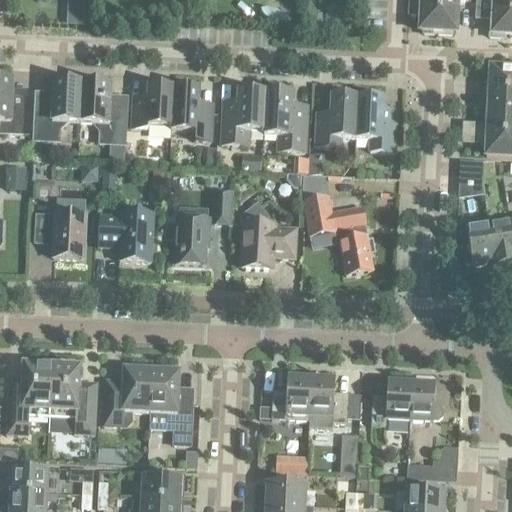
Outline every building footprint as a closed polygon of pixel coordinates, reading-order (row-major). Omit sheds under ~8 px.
[(438,38),(439,0),(408,0),(409,2),(422,3),(420,34),(424,35),(423,37),(438,38)] [(439,0),(438,38),(452,39),(453,36),(456,36),(458,5),(470,5),(470,0),(439,0)] [(510,39),(511,0),(478,0),(479,6),(494,6),(493,28),(490,28),(489,41),(502,41),(502,38),(510,39)] [(237,44),(238,23),(201,21),(201,42),(237,44)] [(484,94),(511,95),(511,72),(491,72),(490,84),(485,84),(484,94)] [(0,83),(0,137),(22,139),(23,109),(11,108),(12,84),(0,83)] [(53,112),(35,111),(34,144),(59,146),(60,133),(67,127),(80,127),(82,88),(69,87),(69,85),(57,84),(57,86),(54,86),(53,112)] [(82,88),(80,127),(94,128),(100,135),(100,148),(125,149),(127,102),(110,101),(110,89),(108,89),(108,86),(96,86),(96,88),(82,88)] [(172,135),(174,92),(149,91),(148,102),(134,102),(132,133),(148,134),(148,130),(171,131),(171,135),(172,135)] [(199,93),(174,92),(172,135),(196,136),(195,145),(211,146),(213,110),(198,109),(199,93)] [(511,95),(484,94),(484,104),(489,105),(489,116),(511,116),(511,95)] [(264,135),(266,97),(239,95),(238,107),(224,107),(222,149),(248,151),(249,135),(264,135)] [(266,97),(264,135),(264,139),(279,140),(278,156),(305,157),(307,111),(293,110),(293,98),(266,97)] [(356,130),(357,101),(332,100),(331,118),(317,118),(316,151),(340,153),(341,143),(355,144),(356,130)] [(384,102),(357,101),(356,130),(355,144),(370,144),(370,156),(395,157),(397,115),(383,115),(384,102)] [(488,127),(483,127),(482,137),(511,138),(511,116),(489,116),(488,127)] [(447,123),(446,142),(468,143),(469,123),(447,123)] [(511,138),(482,137),(482,147),(487,148),(486,160),(511,161),(511,138)] [(203,152),(202,161),(216,161),(217,152),(203,152)] [(125,157),(125,170),(137,170),(137,164),(131,157),(125,157)] [(304,158),(289,159),(290,175),(305,174),(304,158)] [(461,165),(460,181),(482,182),(483,166),(461,165)] [(483,166),(482,182),(493,182),(493,166),(483,166)] [(115,199),(117,170),(101,169),(100,179),(103,179),(102,198),(115,199)] [(7,172),(7,193),(25,193),(25,172),(7,172)] [(164,195),(163,172),(150,172),(150,195),(164,195)] [(287,178),(286,184),(294,193),(300,193),(301,179),(287,178)] [(328,195),(302,194),(304,206),(308,205),(317,204),(328,202),(329,201),(328,195)] [(213,195),(212,229),(231,230),(233,195),(213,195)] [(317,204),(308,205),(304,206),(303,206),(309,242),(338,237),(346,280),(374,275),(367,239),(361,211),(331,216),(329,201),(328,202),(317,204)] [(115,221),(101,220),(99,251),(114,252),(114,249),(121,249),(120,266),(151,267),(151,257),(152,240),(153,219),(122,218),(122,223),(115,223),(115,221)] [(54,247),(53,262),(83,264),(85,220),(56,219),(55,221),(37,220),(36,246),(54,247)] [(177,222),(175,268),(205,270),(205,252),(208,252),(210,224),(177,222)] [(244,227),(242,272),(272,273),(273,259),(279,260),(279,261),(294,262),(295,234),(274,233),(274,228),(244,227)] [(511,242),(510,227),(488,231),(495,272),(511,268),(511,242)] [(466,234),(467,237),(461,238),(466,269),(471,268),(472,270),(493,267),(494,272),(495,272),(488,231),(466,234)] [(152,240),(151,257),(162,257),(163,241),(152,240)] [(49,423),(52,370),(37,370),(34,367),(24,366),(21,369),(21,379),(23,382),(23,384),(9,384),(6,439),(28,440),(29,422),(49,423)] [(67,371),(52,370),(49,423),(76,424),(75,439),(94,440),(97,388),(79,387),(79,385),(82,382),(82,372),(80,369),(70,369),(67,371)] [(149,417),(151,375),(136,375),(136,372),(124,371),(124,386),(106,385),(104,430),(125,431),(131,426),(132,417),(149,417)] [(149,436),(148,465),(162,466),(164,436),(161,436),(161,433),(162,418),(167,418),(166,434),(175,434),(174,449),(190,450),(192,408),(180,407),(178,405),(179,393),(179,374),(168,374),(168,376),(151,375),(149,417),(153,418),(152,433),(152,436),(149,436)] [(272,394),(271,424),(309,425),(311,383),(287,382),(287,395),(272,394)] [(311,383),(309,425),(309,426),(309,432),(332,433),(332,427),(347,427),(348,398),(334,397),(334,384),(311,383)] [(409,425),(411,388),(387,387),(387,400),(372,399),(371,429),(385,429),(386,423),(409,425)] [(434,389),(411,388),(409,425),(433,426),(433,424),(438,424),(443,420),(443,414),(439,410),(433,410),(434,389)] [(439,457),(438,466),(458,467),(459,453),(444,452),(439,457)] [(198,457),(187,457),(186,473),(197,473),(198,457)] [(299,460),(298,478),(307,478),(308,460),(299,460)] [(357,465),(341,464),(340,481),(356,481),(357,465)] [(7,488),(49,491),(51,471),(4,468),(3,479),(7,479),(7,488)] [(432,485),(432,470),(407,469),(406,484),(432,485)] [(144,480),(143,502),(179,504),(180,494),(182,494),(183,488),(184,480),(168,479),(168,481),(144,480)] [(82,499),(91,499),(92,486),(82,485),(82,499)] [(96,486),(95,499),(105,500),(105,486),(96,486)] [(268,486),(267,508),(303,510),(304,488),(268,486)] [(2,498),(2,510),(25,511),(47,511),(49,491),(7,488),(6,498),(2,498)] [(405,511),(442,511),(443,495),(407,493),(405,511)] [(354,511),(355,497),(346,497),(345,511),(354,511)] [(355,497),(354,511),(363,511),(365,498),(355,497)] [(90,511),(91,499),(82,499),(81,511),(90,511)] [(103,511),(105,500),(95,499),(94,511),(103,511)] [(178,511),(179,504),(143,502),(143,503),(133,502),(132,511),(178,511)]
